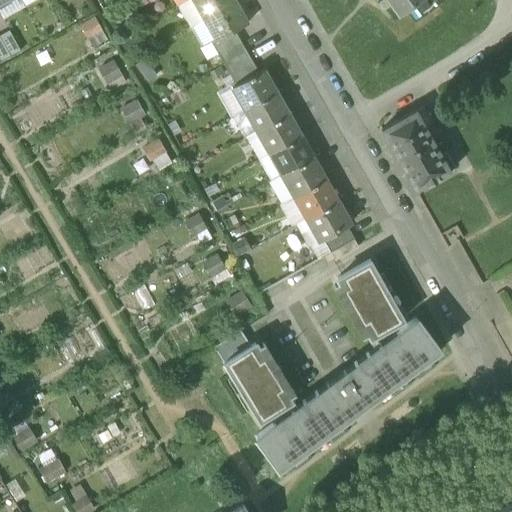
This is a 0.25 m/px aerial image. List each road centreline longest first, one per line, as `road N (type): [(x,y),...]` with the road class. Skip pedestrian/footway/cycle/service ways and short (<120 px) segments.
road 1 (residential): [(355,127),(511,399)]
road 2 (residential): [(511,24),(355,127)]
road 3 (residential): [(281,0),(355,127)]
